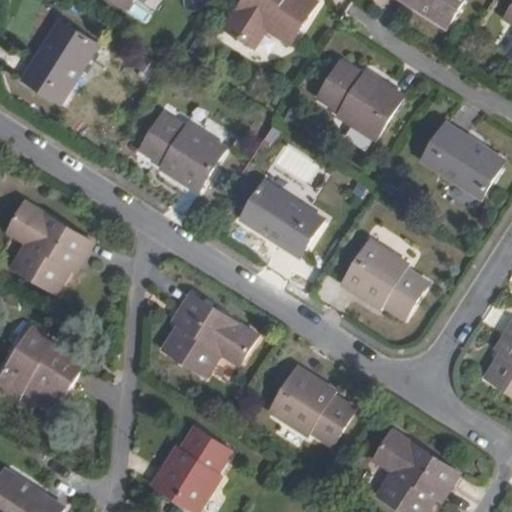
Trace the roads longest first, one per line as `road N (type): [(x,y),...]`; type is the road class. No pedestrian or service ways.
road 1 (residential): [(417,391),(147,224)]
road 2 (residential): [(104,511),(147,224)]
road 3 (residential): [(467,511),(506,447),(417,391)]
road 4 (residential): [(358,18),(511,112)]
road 5 (residential): [(417,391),(511,243)]
road 6 (residential): [(147,224),(0,130)]
